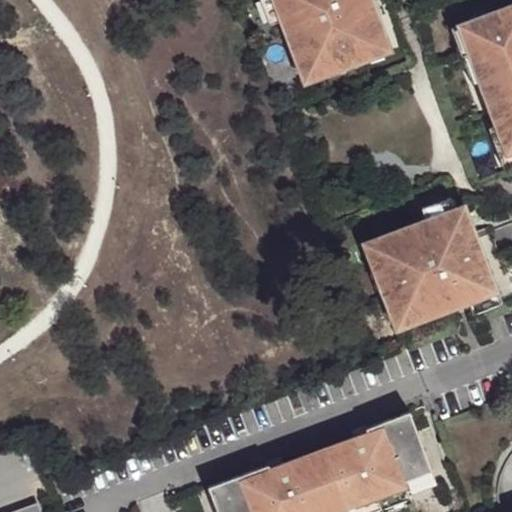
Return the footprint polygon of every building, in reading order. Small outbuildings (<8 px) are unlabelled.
[(271,0),(275,8),(286,37),(304,87),(391,55),(370,0),(271,0)] [(286,37),(275,8),(264,12),(274,41),(286,37)] [(511,8),(462,28),(485,85),(501,128),(511,157),(511,156),(511,8)] [(462,28),(451,32),(473,89),(485,85),(462,28)] [(391,55),(304,87),(309,99),(396,67),(391,55)] [(501,128),(489,132),(500,161),(505,173),(511,170),(511,156),(511,157),(501,128)] [(423,212),(427,224),(447,217),(442,205),(423,212)] [(427,224),(376,243),(408,329),(433,320),(469,306),(498,296),(466,209),(447,217),(427,224)] [(376,243),(365,247),(397,333),(408,329),(376,243)] [(498,296),(469,306),(473,318),(502,307),(498,296)] [(268,468),(209,490),(217,511),(346,511),(407,490),(405,484),(432,474),(410,414),(367,431),(367,429),(353,435),(355,442),(285,468),(282,461),(267,466),(268,468)] [(407,490),(346,511),(381,511),(411,501),(410,497),(437,487),(432,474),(405,484),(407,490)] [(40,511),(36,501),(5,511),(40,511)]
